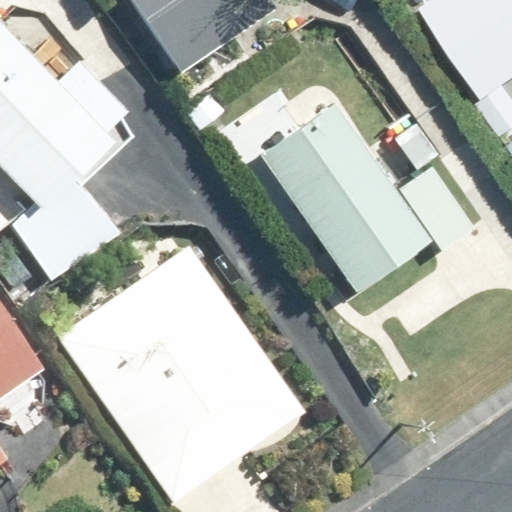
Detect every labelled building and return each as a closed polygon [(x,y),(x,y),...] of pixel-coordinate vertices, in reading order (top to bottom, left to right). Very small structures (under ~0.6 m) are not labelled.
[(119,0),(176,83),(272,17),(259,0),(119,0)] [(511,0),(445,0),(427,13),(492,105),(511,90),(511,0)] [(0,36),(0,216),(20,204),(39,225),(113,154),(0,36)] [(206,97),(181,116),(198,135),(222,116),(206,97)] [(260,167),(352,305),(428,255),(336,117),(260,167)] [(397,195),(440,259),(473,238),(430,173),(397,195)] [(53,344),(168,510),(301,418),(186,252),(53,344)] [(0,471),(4,469),(0,462),(0,407),(39,379),(0,321),(0,471)] [(141,489),(110,509),(111,511),(154,511),(155,511),(141,489)]
